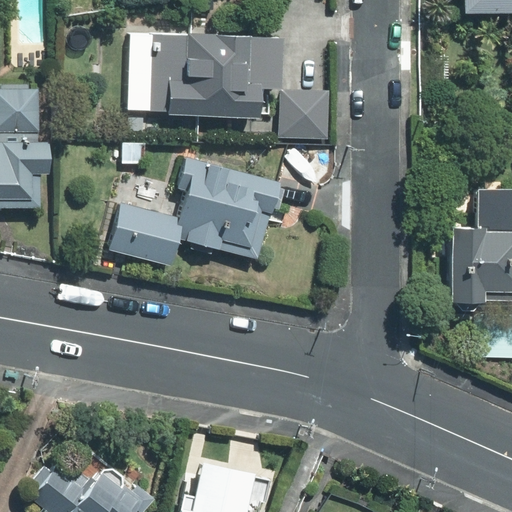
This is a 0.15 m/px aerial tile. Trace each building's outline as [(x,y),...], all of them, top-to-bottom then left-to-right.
[(511,0),(461,0),(462,11),(511,9),(511,0)] [(142,119),(272,123),(275,27),(145,23),(142,119)] [(0,87),(0,206),(41,206),(40,87),(0,87)] [(326,91),(279,90),(277,137),(325,138),(326,91)] [(147,142),(119,141),(118,161),(146,163),(147,142)] [(177,238),(258,258),(278,179),(184,155),(177,186),(185,188),(178,217),(120,203),(108,249),(170,264),(177,238)] [(511,228),(450,227),(449,299),(459,308),(470,308),(479,300),(511,299),(511,228)] [(481,356),(511,357),(511,327),(482,326),(481,356)] [(242,511),(251,466),(199,456),(192,491),(182,490),(177,511),(242,511)] [(55,511),(139,511),(153,493),(109,462),(98,464),(84,483),(53,461),(35,486),(36,498),(55,511)]
